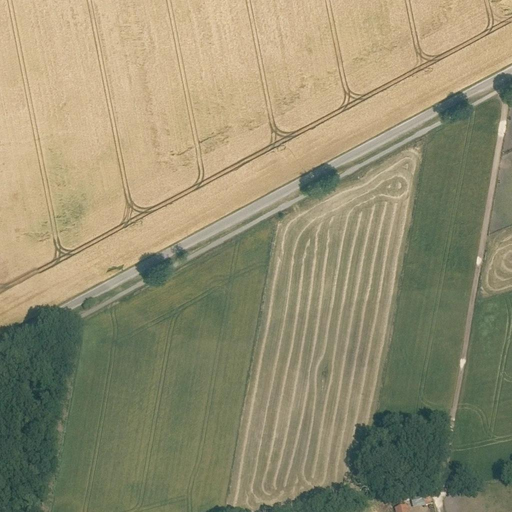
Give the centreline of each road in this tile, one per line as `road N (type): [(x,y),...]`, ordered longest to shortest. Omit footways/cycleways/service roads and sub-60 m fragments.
road 1 (unclassified): [(0,344),(511,67)]
road 2 (track): [(496,75),(507,93),(440,485)]
